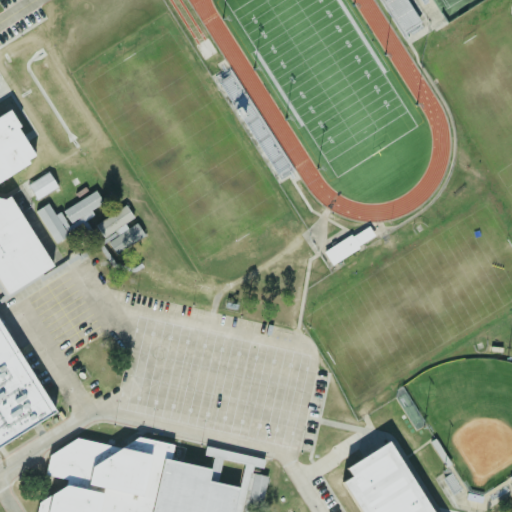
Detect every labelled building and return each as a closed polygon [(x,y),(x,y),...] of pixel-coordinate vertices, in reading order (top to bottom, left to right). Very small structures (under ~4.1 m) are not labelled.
[(0,447),(0,116),(7,112),(34,157),(1,182),(53,266),(5,295),(0,286),(0,323),(55,411),(0,447)] [(35,200),(56,187),(47,172),(26,185),(35,200)] [(35,210),(53,241),(94,217),(90,210),(102,203),(94,191),(60,211),(54,215),(47,203),(35,210)] [(94,224),(104,240),(105,239),(115,254),(144,236),(135,222),(127,227),(124,223),(133,217),(125,205),(94,224)] [(331,265),(322,252),(349,235),(350,237),(367,226),(373,235),(357,245),(358,248),(331,265)] [(34,511),(47,455),(76,438),(118,448),(137,436),(172,445),(168,461),(163,459),(149,511),(34,511)] [(346,468),(350,476),(342,482),(359,511),(431,511),(388,440),(346,468)] [(205,446),(263,460),(261,469),(251,466),(240,511),(231,511),(237,489),(243,464),(220,459),(215,483),(206,481),(212,457),(202,455),(205,446)] [(149,511),(163,459),(168,461),(209,470),(206,481),(215,483),(237,489),(231,511),(149,511)] [(266,476),(250,473),(245,498),(261,502),(266,476)]
